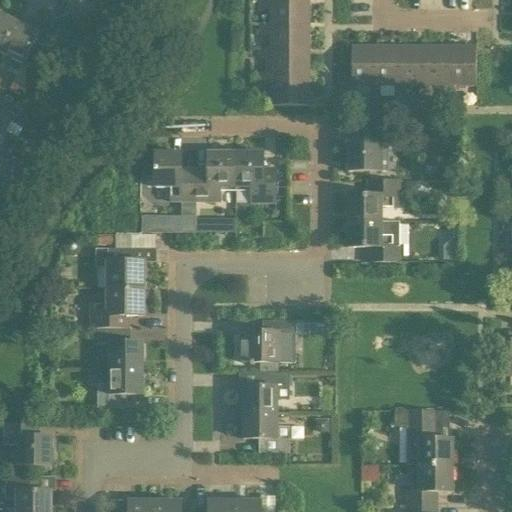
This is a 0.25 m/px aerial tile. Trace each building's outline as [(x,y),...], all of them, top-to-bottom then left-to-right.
[(306,24),(308,24),(308,8),(269,8),(269,1),(258,1),(259,12),(269,12),(269,25),(269,32),(308,32),(306,32),(306,24)] [(0,53),(16,21),(0,13),(0,53)] [(16,21),(0,53),(0,54),(22,65),(14,82),(26,88),(43,53),(32,47),(39,33),(16,21)] [(306,48),(308,48),(308,32),(269,32),(269,25),(259,25),(258,35),(269,36),(269,51),(269,57),(308,57),(308,56),(306,56),(306,48)] [(367,49),(367,48),(351,47),(351,86),(339,86),(339,99),(356,99),(356,87),(369,87),(376,87),(376,48),(375,48),(375,49),(367,49)] [(392,50),(392,48),(376,48),(376,87),(369,87),(369,98),(381,98),(381,87),(394,87),(401,87),(401,48),(400,48),(400,50),(392,50)] [(417,50),(417,48),(401,48),(401,87),(394,87),(394,99),(405,98),(405,87),(418,87),(425,87),(425,48),(425,50),(417,50)] [(441,50),(441,48),(425,48),(425,87),(418,87),(418,99),(429,98),(429,87),(443,87),(450,87),(450,48),(449,48),(449,50),(441,50)] [(466,50),(466,48),(450,48),(450,87),(443,87),(443,98),(454,98),(454,87),(475,87),(475,48),(474,48),(474,50),(466,50)] [(306,73),(308,73),(308,57),(269,57),(269,51),(259,51),(259,60),(269,61),(269,75),(269,81),(308,82),(308,81),(306,81),(306,73)] [(306,97),(308,98),(308,82),(269,81),(269,75),(258,74),(258,85),(269,85),(269,107),(308,107),(308,105),(306,105),(306,97)] [(15,115),(10,124),(22,129),(26,121),(15,115)] [(34,135),(38,127),(26,121),(22,129),(34,135)] [(386,173),(386,143),(386,130),(369,130),(369,143),(347,143),(347,173),(386,173)] [(7,160),(0,173),(0,198),(14,205),(30,172),(35,163),(12,152),(7,161),(7,160)] [(155,188),(169,188),(169,204),(195,204),(195,169),(181,169),(181,153),(155,153),(155,188)] [(235,192),(235,154),(207,154),(207,169),(195,169),(195,204),(221,204),(220,192),(235,192)] [(275,174),(262,174),(262,154),(235,154),(235,192),(249,192),(249,204),(275,204),(275,174)] [(347,222),(381,223),(381,210),(400,210),(400,181),(366,181),(366,196),(347,196),(347,222)] [(178,218),(178,234),(195,234),(195,233),(195,221),(195,218),(181,218),(178,218)] [(234,221),(223,221),(223,233),(234,233),(234,221)] [(381,223),(347,222),(347,249),(366,249),(366,264),(400,264),(400,236),(381,236),(381,223)] [(444,262),(459,262),(459,248),(444,248),(444,262)] [(107,289),(143,290),(143,263),(130,263),(130,250),(95,250),(96,269),(107,269),(107,289)] [(511,278),(501,279),(501,288),(511,287),(511,278)] [(143,290),(107,289),(107,306),(88,306),(89,330),(97,330),(130,330),(129,317),(143,317),(143,290)] [(254,366),(254,364),(294,364),(295,322),(262,322),(262,335),(246,335),(246,345),(243,345),(243,364),(250,364),(250,366),(254,366)] [(108,369),(143,369),(143,344),(130,344),(130,330),(97,330),(97,346),(108,346),(108,369)] [(511,379),(511,335),(508,335),(508,349),(501,349),(501,389),(510,389),(510,379),(511,379)] [(127,410),(127,396),(143,396),(143,369),(108,369),(108,384),(97,384),(97,410),(127,410)] [(243,415),(277,415),(277,400),(289,400),(289,374),(259,374),(259,389),(243,389),(243,415)] [(406,441),(406,467),(417,467),(453,467),(453,441),(449,441),(449,413),(395,413),(395,427),(406,427),(406,441)] [(277,415),(243,415),(243,441),(258,441),(258,454),(289,454),(289,428),(277,428),(277,415)] [(327,421),(316,421),(316,429),(320,434),(327,434),(327,421)] [(39,438),(39,425),(3,425),(4,448),(19,448),(19,453),(14,453),(11,457),(11,465),(14,468),(51,468),(51,438),(39,438)] [(453,467),(417,467),(417,493),(405,493),(405,507),(437,507),(437,493),(452,493),(453,467)] [(16,511),(50,511),(51,492),(36,492),(36,477),(4,477),(4,500),(16,500),(16,511)] [(129,501),(128,511),(155,511),(155,501),(129,501)] [(155,501),(155,511),(180,511),(181,501),(155,501)] [(235,511),(235,501),(209,501),(208,511),(235,511)] [(260,511),(261,501),(235,501),(235,511),(260,511)]
